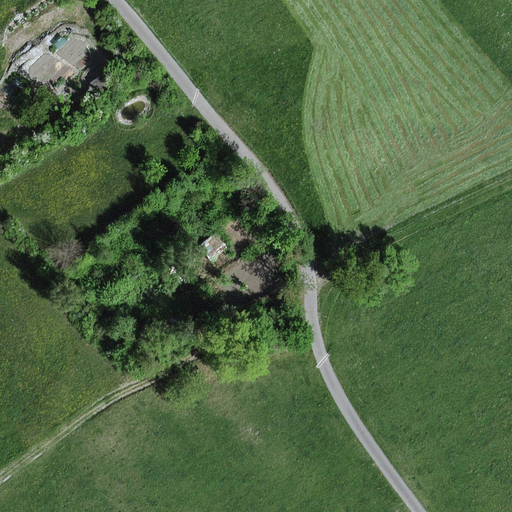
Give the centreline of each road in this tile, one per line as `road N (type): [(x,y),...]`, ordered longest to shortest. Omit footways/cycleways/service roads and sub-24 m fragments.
road 1 (track): [(511,191),(310,289),(186,375),(0,486)]
road 2 (track): [(310,289),(277,198),(114,0)]
road 3 (track): [(310,289),(318,351),(334,388),(417,511)]
